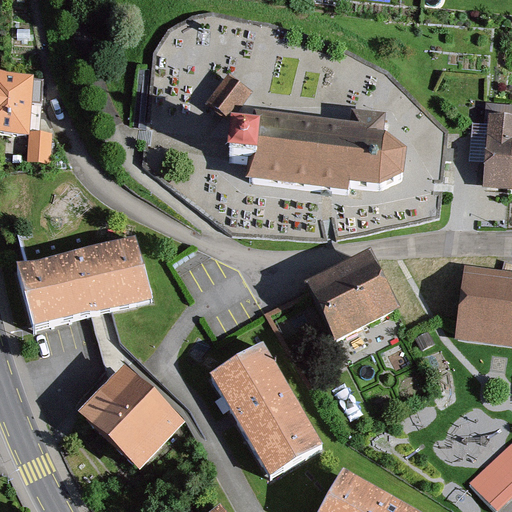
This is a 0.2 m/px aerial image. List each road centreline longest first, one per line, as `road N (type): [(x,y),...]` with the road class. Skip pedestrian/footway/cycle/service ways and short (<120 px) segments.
road 1 (residential): [(511,247),(265,263)]
road 2 (secondary): [(61,511),(26,445),(0,366)]
